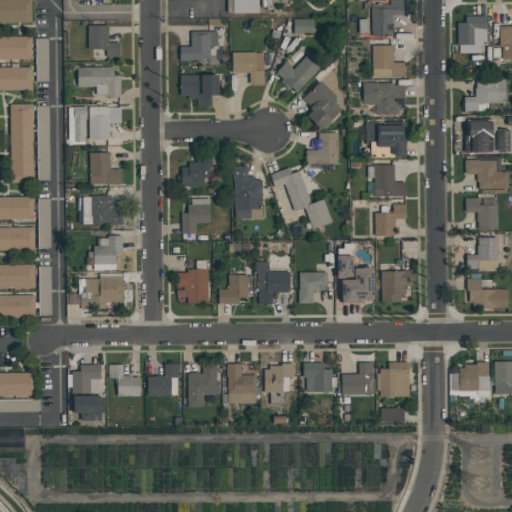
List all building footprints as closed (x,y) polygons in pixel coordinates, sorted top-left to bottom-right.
[(30,0),(0,0),(0,22),(31,22),(30,0)] [(258,13),(257,0),(231,0),(232,14),(258,13)] [(371,4),(370,36),(391,37),(391,16),(402,16),(402,1),(389,0),(389,4),(371,4)] [(456,23),(457,54),(485,53),(484,16),(464,16),(464,23),(456,23)] [(312,33),(312,19),(292,19),(293,34),(312,33)] [(119,42),(108,43),(107,25),(87,26),(87,50),(105,49),(105,58),(119,57),(119,42)] [(511,26),(499,26),(498,62),(511,61),(511,26)] [(216,47),(217,32),(190,31),(189,47),(179,46),(178,60),(209,61),(210,47),(216,47)] [(0,36),(0,60),(31,60),(31,36),(0,36)] [(35,82),(48,82),(47,38),(35,38),(35,82)] [(392,46),(372,45),(371,77),(403,78),(403,62),(392,62),(392,46)] [(262,84),(262,53),(231,53),(231,73),(248,73),(248,84),(262,84)] [(292,69),(285,62),(273,74),(294,94),(321,65),(308,53),(292,69)] [(113,67),(76,68),(76,87),(94,87),(94,96),(120,95),(119,76),(113,76),(113,67)] [(0,90),(31,90),(31,68),(0,68),(0,90)] [(217,75),(179,75),(179,98),(196,98),(195,107),(210,107),(210,95),(217,95),(217,75)] [(474,80),(475,97),(462,97),(463,112),(483,112),(483,104),(504,103),(504,79),(474,80)] [(345,105),(318,80),(300,100),(311,110),(306,116),(321,130),(345,105)] [(403,83),(361,84),(362,105),(374,105),(374,114),(404,113),(403,83)] [(31,104),(9,105),(10,183),(32,182),(31,104)] [(48,106),(36,106),(36,181),(48,181),(48,106)] [(85,144),(84,107),(66,107),(67,145),(85,144)] [(119,123),(120,108),(88,107),(87,140),(108,141),(109,123),(119,123)] [(464,151),(477,151),(477,143),(495,142),(495,119),(475,120),(475,136),(463,137),(464,151)] [(363,125),(364,144),(369,144),(369,158),(404,158),(404,124),(363,125)] [(336,133),(316,133),(316,150),(305,150),(305,165),(337,164),(336,133)] [(108,153),(88,153),(89,185),(120,184),(120,169),(109,170),(108,153)] [(203,187),(203,178),(210,179),(210,154),(197,154),(196,165),(180,164),(180,186),(203,187)] [(507,189),(507,172),(494,172),(494,160),(463,161),(464,174),(476,174),(476,189),(507,189)] [(373,197),(404,197),(404,182),(393,182),(393,165),(372,165),(373,197)] [(261,178),(246,178),(246,167),(232,167),(232,219),(261,219),(261,178)] [(310,229),(330,223),(323,199),(309,203),(299,171),(290,173),(288,168),(268,174),(273,188),(284,185),(292,211),(303,207),(310,229)] [(108,196),(80,197),(81,225),(121,224),(120,210),(109,211),(108,196)] [(0,220),(32,220),(32,197),(0,197),(0,220)] [(49,198),(36,199),(37,249),(50,248),(49,198)] [(496,230),(496,199),(479,199),(479,198),(464,198),(464,212),(475,212),(475,230),(496,230)] [(194,234),(195,223),(208,224),(209,199),(188,199),(188,213),(180,213),(180,234),(194,234)] [(405,205),(392,204),(391,213),(374,213),(373,236),(393,236),(393,219),(404,219),(405,205)] [(0,227),(0,250),(33,250),(33,228),(0,227)] [(121,237),(94,237),(94,271),(115,271),(115,257),(121,257),(121,237)] [(497,238),(476,237),(476,255),(466,255),(466,269),(496,270),(497,238)] [(290,292),(289,242),(261,243),(261,262),(256,262),(257,304),(272,304),(271,292),(290,292)] [(351,256),(336,256),(335,277),(350,277),(351,256)] [(0,264),(0,287),(34,287),(33,264),(0,264)] [(50,316),(49,266),(37,266),(38,316),(50,316)] [(340,302),(372,302),(372,268),(352,269),(352,280),(340,280),(340,302)] [(176,298),(186,298),(186,304),(206,304),(207,271),(176,271),(176,298)] [(380,271),(380,302),(402,303),(402,286),(412,286),(412,272),(380,271)] [(298,304),(312,303),(311,291),(326,291),(326,272),(297,273),(298,304)] [(105,309),(105,301),(121,301),(121,274),(98,274),(98,279),(77,279),(77,294),(68,294),(68,305),(80,304),(80,310),(105,309)] [(217,304),(238,304),(238,298),(250,298),(250,275),(227,275),(227,290),(217,289),(217,304)] [(506,289),(480,290),(480,279),(467,279),(468,309),(507,308),(506,289)] [(0,318),(34,319),(34,296),(0,295),(0,318)] [(511,361),(493,362),(494,394),(511,393),(511,361)] [(340,395),(373,394),(372,362),(357,363),(357,374),(340,375),(340,395)] [(407,363),(387,362),(387,369),(377,369),(377,397),(407,397),(407,363)] [(303,392),(330,392),(330,370),(322,370),(323,363),(303,363),(303,392)] [(146,396),(173,396),(173,378),(177,378),(177,364),(163,364),(163,376),(146,377),(146,396)] [(240,364),(225,364),(226,404),(255,403),(255,375),(240,376),(240,364)] [(292,364),(264,364),(264,393),(269,393),(269,404),(281,405),(281,392),(287,392),(287,378),(292,378),(292,364)] [(70,393),(99,393),(99,365),(79,365),(78,372),(70,372),(70,393)] [(139,397),(139,377),(122,377),(122,365),(108,365),(107,378),(116,378),(115,396),(139,397)] [(217,366),(201,366),(200,373),(186,373),(186,407),(202,407),(202,395),(217,395),(217,366)] [(0,373),(0,395),(31,396),(31,373),(0,373)] [(0,399),(0,412),(39,412),(39,399),(0,399)] [(379,408),(380,422),(403,422),(402,408),(379,408)]
